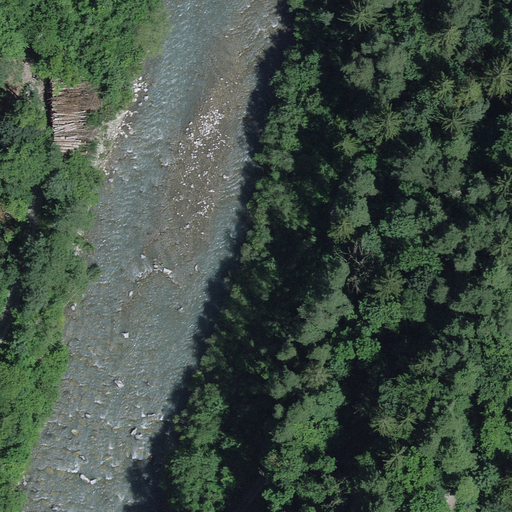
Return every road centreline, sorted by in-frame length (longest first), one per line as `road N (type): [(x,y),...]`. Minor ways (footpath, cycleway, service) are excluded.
road 1 (track): [(407,0),(376,35),(364,73),(331,226),(314,367),(279,453),(238,511)]
road 2 (track): [(511,332),(475,453),(441,511)]
